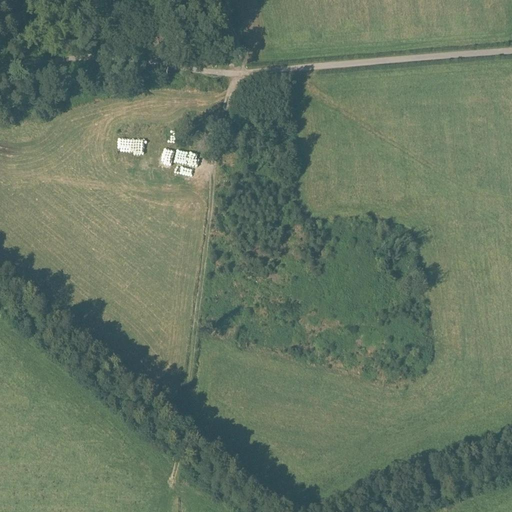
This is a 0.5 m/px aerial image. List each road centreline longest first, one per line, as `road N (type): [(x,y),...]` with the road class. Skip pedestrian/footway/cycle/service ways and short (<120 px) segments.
road 1 (track): [(240,74),(224,115),(173,468)]
road 2 (track): [(511,51),(240,74)]
road 3 (track): [(240,74),(112,56),(0,71)]
